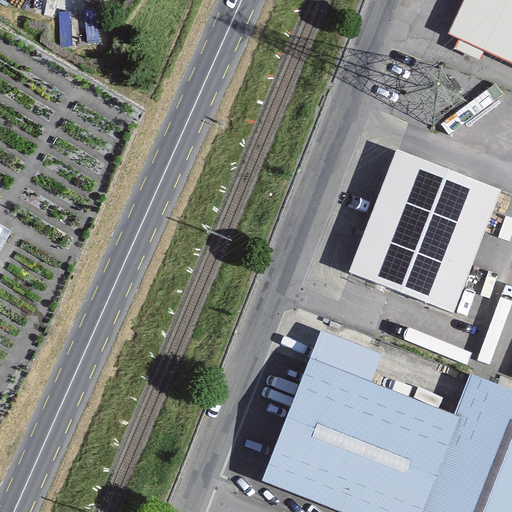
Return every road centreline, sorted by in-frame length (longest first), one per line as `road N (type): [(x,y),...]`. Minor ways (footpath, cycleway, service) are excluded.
road 1 (primary): [(241,0),(14,511)]
road 2 (unclassified): [(187,511),(392,0)]
road 3 (unknown): [(280,281),(473,362)]
